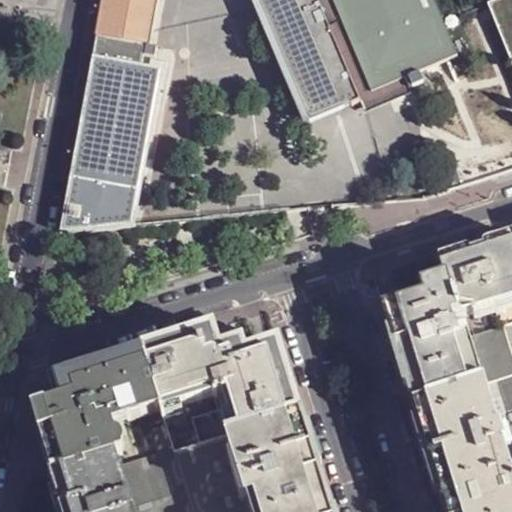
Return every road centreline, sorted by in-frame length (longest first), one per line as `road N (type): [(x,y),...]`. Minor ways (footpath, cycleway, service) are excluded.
road 1 (unclassified): [(12,363),(511,207)]
road 2 (residential): [(80,0),(12,363)]
